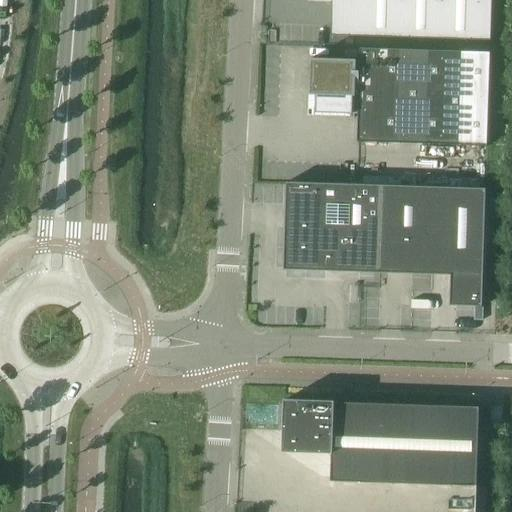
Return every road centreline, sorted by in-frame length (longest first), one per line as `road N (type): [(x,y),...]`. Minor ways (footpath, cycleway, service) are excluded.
road 1 (unclassified): [(237,0),(221,346)]
road 2 (unclassified): [(511,354),(221,346)]
road 3 (unclassified): [(221,346),(214,511)]
road 4 (secondary): [(64,145),(73,0)]
road 5 (secondary): [(64,145),(37,283)]
road 6 (secondary): [(70,285),(64,145)]
road 7 (secondary): [(34,388),(29,511)]
road 8 (secondary): [(52,511),(58,390)]
road 9 (unclassified): [(101,356),(221,346)]
